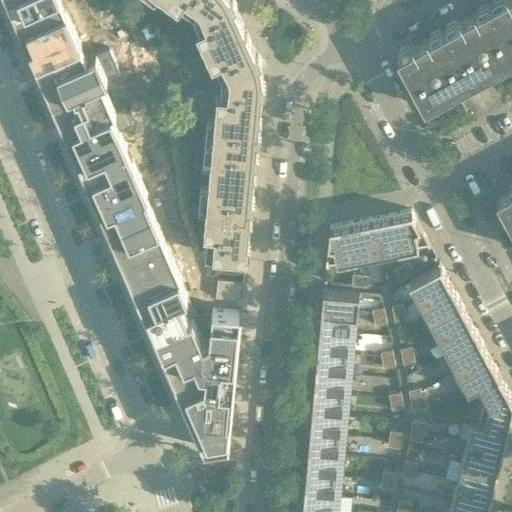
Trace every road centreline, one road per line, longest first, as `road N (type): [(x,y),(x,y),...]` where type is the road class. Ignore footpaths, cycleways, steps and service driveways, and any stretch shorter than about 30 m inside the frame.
road 1 (residential): [(342,41),(295,96),(259,511)]
road 2 (residential): [(146,451),(0,105)]
road 3 (residential): [(511,343),(429,185)]
road 4 (residential): [(429,185),(359,61)]
road 5 (residential): [(19,511),(146,451)]
